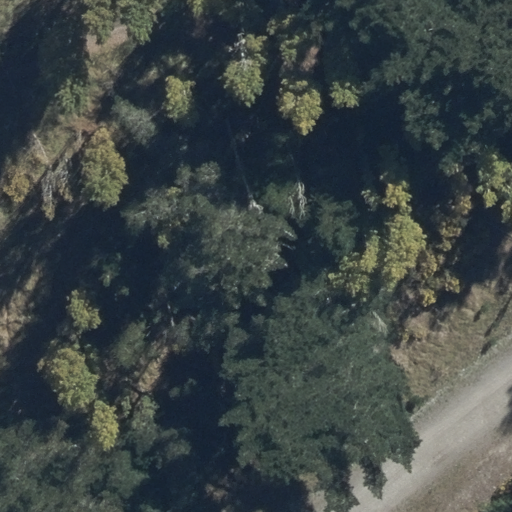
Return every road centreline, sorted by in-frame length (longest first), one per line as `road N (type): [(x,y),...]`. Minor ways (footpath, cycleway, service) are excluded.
road 1 (track): [(0,49),(53,24),(124,16),(210,35),(327,0)]
road 2 (track): [(511,427),(399,511)]
